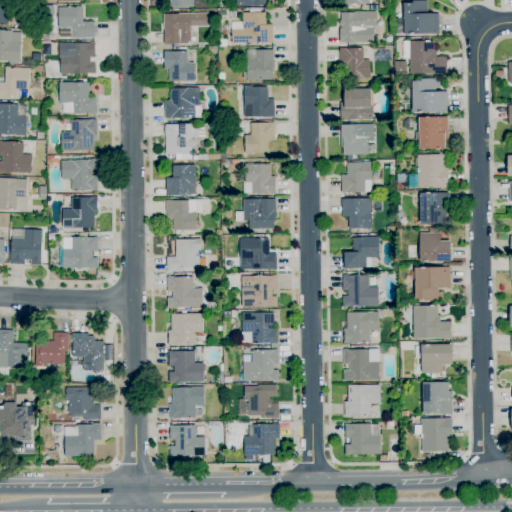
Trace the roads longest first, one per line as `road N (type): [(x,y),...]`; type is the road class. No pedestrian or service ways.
road 1 (residential): [(128,0),(136,511)]
road 2 (residential): [(511,22),(476,23),(482,475)]
road 3 (residential): [(307,0),(314,483)]
road 4 (secondary): [(216,511),(511,508)]
road 5 (secondary): [(482,475),(225,484)]
road 6 (secondary): [(136,485),(0,485)]
road 7 (residential): [(133,301),(0,296)]
